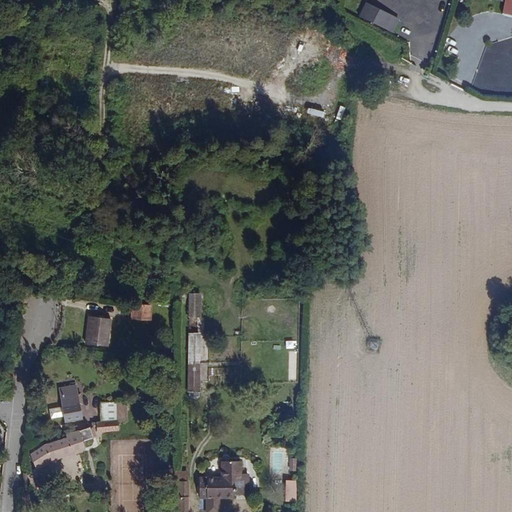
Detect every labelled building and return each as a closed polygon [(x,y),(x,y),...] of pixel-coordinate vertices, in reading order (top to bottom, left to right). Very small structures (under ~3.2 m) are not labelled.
[(400,19),(366,2),(359,15),(393,33),(400,19)] [(201,296),(189,296),(188,318),(200,319),(201,296)] [(133,314),(142,315),(143,303),(134,303),(133,314)] [(86,315),(83,345),(110,347),(113,317),(86,315)] [(195,341),(187,340),(186,378),(194,378),(195,341)] [(194,378),(186,378),(186,398),(193,398),(194,378)] [(68,422),(87,419),(88,409),(79,384),(61,388),(65,405),(67,416),(68,422)] [(100,422),(116,421),(115,400),(99,401),(100,422)] [(51,419),(67,416),(65,405),(49,409),(51,419)] [(46,444),(30,455),(36,471),(62,457),(86,451),(84,442),(94,439),(94,437),(97,436),(93,426),(46,444)] [(237,467),(219,466),(219,483),(196,483),(196,503),(211,503),(211,500),(230,500),(230,483),(236,483),(237,467)] [(183,475),(175,475),(175,486),(183,487),(183,475)] [(249,490),(258,490),(259,475),(249,475),(249,490)] [(211,503),(230,504),(236,503),(236,483),(230,483),(230,500),(211,500),(211,503)] [(173,510),(184,510),(184,487),(183,487),(175,486),(171,486),(171,501),(173,501),(173,510)] [(210,511),(211,503),(200,504),(200,511),(210,511)]
